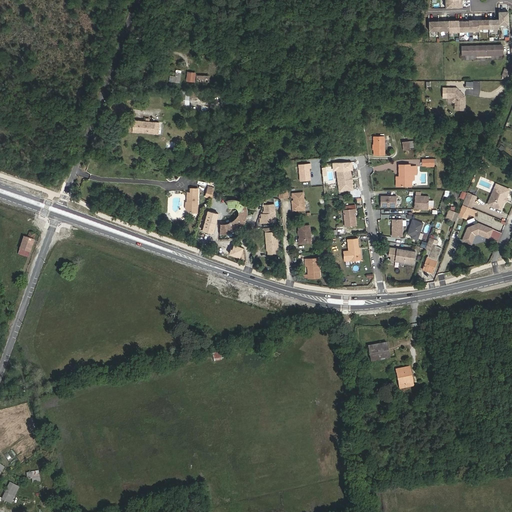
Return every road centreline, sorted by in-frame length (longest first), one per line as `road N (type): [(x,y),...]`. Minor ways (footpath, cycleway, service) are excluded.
road 1 (tertiary): [(60,207),(137,0)]
road 2 (primary): [(56,214),(230,271)]
road 3 (primary): [(230,271),(60,207)]
road 4 (tertiary): [(0,371),(56,214)]
road 5 (primary): [(288,291),(345,308),(419,295)]
road 6 (residential): [(383,298),(366,169)]
